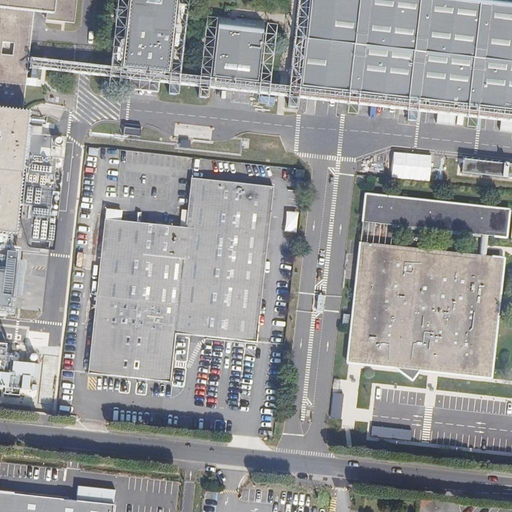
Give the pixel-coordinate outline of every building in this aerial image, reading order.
[(0,0),(0,307),(9,308),(15,253),(7,252),(24,87),(34,89),(36,70),(26,68),(27,58),(33,5),(33,0),(47,0),(47,7),(46,19),(74,22),(76,0),(0,0)] [(130,0),(124,69),(169,73),(176,0),(130,0)] [(310,0),(298,0),(295,26),(307,28),(310,0)] [(511,3),(475,0),(310,0),(307,28),(306,41),(302,79),(301,87),(511,109),(511,3)] [(264,20),(219,16),(212,78),(257,83),(264,20)] [(302,79),(306,41),(294,40),(290,78),(302,79)] [(124,69),(27,58),(26,68),(36,70),(129,80),(157,83),(170,84),(177,85),(200,87),(207,88),(289,97),(297,98),(409,110),(416,111),(511,121),(511,109),(301,87),(257,83),(212,78),(169,73),(124,69)] [(157,83),(129,80),(129,88),(156,91),(157,83)] [(177,85),(170,84),(169,94),(177,95),(177,85)] [(207,88),(200,87),(199,97),(206,98),(207,88)] [(297,98),(289,97),(288,107),(296,107),(297,98)] [(416,111),(409,110),(407,121),(415,122),(416,111)] [(52,135),(30,133),(23,203),(30,204),(29,215),(50,217),(56,157),(60,157),(61,145),(52,144),(52,135)] [(392,178),(431,180),(432,154),(393,152),(392,178)] [(464,173),(511,178),(511,164),(466,160),(464,173)] [(89,371),(170,380),(175,332),(256,341),(273,186),(191,177),(186,226),(121,219),(106,217),(89,371)] [(511,209),(367,194),(364,222),(482,235),(480,254),(488,255),(490,235),(508,237),(511,209)] [(106,210),(106,217),(121,219),(122,211),(106,210)] [(287,211),(286,231),(297,232),(298,212),(287,211)] [(347,361),(394,366),(399,370),(413,382),(422,372),(424,369),(490,376),(491,370),(503,258),(495,257),(483,369),(354,355),(366,242),(360,241),(348,354),(347,361)] [(492,256),(488,255),(480,254),(366,242),(354,355),(483,369),(495,257),(495,256),(492,256)] [(0,387),(2,387),(2,385),(28,388),(30,374),(3,372),(6,343),(0,342),(0,387)] [(373,426),(372,434),(380,435),(381,427),(373,426)] [(77,486),(76,501),(114,505),(115,490),(77,486)] [(112,511),(114,505),(76,501),(0,492),(0,511),(112,511)]
